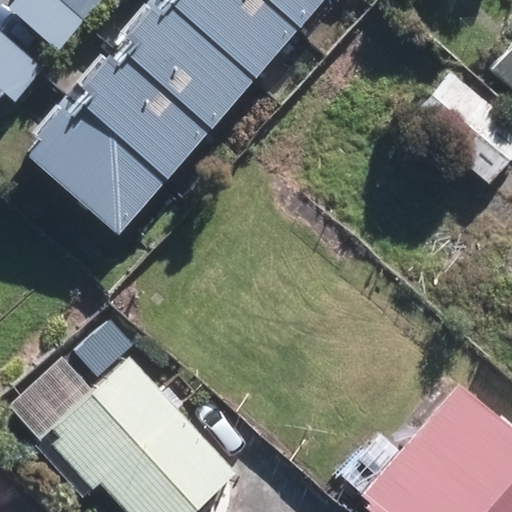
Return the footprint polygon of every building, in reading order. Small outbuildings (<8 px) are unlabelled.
[(11,0),(0,13),(49,54),(95,0),(11,0)] [(142,0),(8,159),(106,241),(310,0),(142,0)] [(511,39),(482,72),(511,99),(511,39)] [(0,42),(0,101),(5,106),(34,72),(0,42)] [(511,138),(443,77),(404,121),(480,188),(511,151),(511,138)] [(83,394),(50,359),(0,404),(0,413),(29,444),(40,434),(46,441),(39,447),(81,493),(88,487),(111,511),(186,511),(228,474),(119,362),(83,394)] [(511,511),(511,448),(451,385),(353,498),(364,511),(511,511)]
